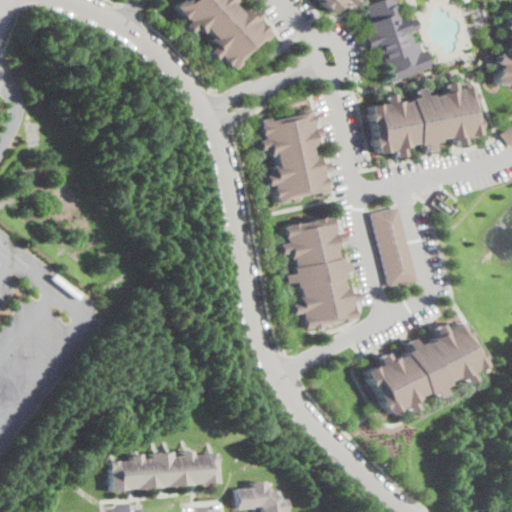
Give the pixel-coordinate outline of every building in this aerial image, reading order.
[(232,0),(230,3),(236,10),(240,7),(245,13),(251,7),(258,14),(254,18),(257,22),(258,21),(264,27),(263,28),(268,33),(260,40),(258,37),(248,46),(250,48),(246,51),(245,49),(235,59),(237,61),(230,68),(225,63),(224,64),(218,58),(220,57),(216,53),(212,58),(205,50),(211,45),(206,39),(209,35),(203,28),(199,31),(193,25),(187,31),(181,24),(185,20),(182,16),(181,17),(175,11),(176,10),(172,5),(177,0),(180,0),(181,1),(182,0),(232,0)] [(350,0),(346,4),(341,0),(339,0),(337,2),(337,3),(330,11),(325,6),(323,7),(317,0),(350,0)] [(392,4),(397,16),(401,14),(403,19),(411,16),(415,27),(407,30),(412,41),(417,40),(421,50),(423,49),(429,66),(393,80),(386,64),(388,63),(386,60),(379,63),(372,45),(367,47),(362,34),(370,31),(366,21),(369,20),(363,4),(373,0),(393,0),(394,3),(392,4)] [(511,82),(505,81),(504,84),(495,82),(496,76),(494,76),(496,68),(498,68),(499,63),(493,62),(495,53),(503,54),(504,47),(510,48),(511,37),(507,36),(509,28),(501,26),(503,17),(509,19),(510,14),(508,14),(510,5),(511,5),(511,0),(511,82)] [(453,80),(454,89),(460,88),(459,86),(470,84),(471,91),(473,91),(474,99),(473,100),(476,117),(478,117),(479,126),(478,126),(479,132),(469,134),(468,133),(463,134),(464,143),(456,144),(454,136),(448,137),(447,135),(438,137),(439,139),(433,140),(434,148),(426,150),(424,142),(419,143),(418,141),(409,143),(409,145),(404,146),(405,154),(396,156),(395,148),(389,149),(389,150),(379,152),(378,146),(376,146),(374,137),(375,137),(372,119),(370,120),(369,111),(370,111),(369,104),(380,102),(380,103),(386,102),(384,94),(393,92),(395,100),(401,99),(401,101),(410,99),(410,97),(416,96),(414,88),(423,86),(424,94),(430,93),(430,96),(439,94),(439,92),(445,90),(443,82),(453,80)] [(306,107),(308,113),(309,113),(311,122),(310,122),(311,127),(317,125),(319,134),(311,136),(313,144),(308,146),(310,155),(315,154),(316,162),(325,161),(327,170),(321,171),(322,176),(323,175),(325,184),(324,184),(325,191),(316,193),(315,190),(284,197),(285,200),(275,202),(274,196),(273,196),(271,187),(272,187),(271,183),(265,184),(263,174),(271,172),(269,164),(274,163),(272,154),(267,155),(265,147),(257,149),(255,139),(261,138),(260,134),(258,134),(256,124),(258,124),(257,118),(266,116),(267,119),(298,112),(297,109),(306,107)] [(511,143),(510,145),(502,133),(511,126),(511,143)] [(415,279),(388,284),(373,212),(401,206),(415,279)] [(321,216),(322,218),(328,216),(331,227),(330,227),(331,232),(338,231),(340,240),(332,241),(334,247),(331,248),(333,258),(336,257),(337,263),(345,261),(346,269),(338,271),(340,277),(338,277),(339,287),(341,286),(343,292),(351,290),(352,299),(345,301),(346,307),(347,306),(349,317),(342,318),(342,320),(334,322),(334,320),(316,323),(316,325),(308,327),(308,325),(301,327),(299,316),(300,315),(299,311),(291,312),(289,303),(297,301),(296,295),(298,295),(296,286),(294,286),(293,280),(285,282),(283,273),(291,272),(290,266),(292,265),(290,256),(288,257),(287,251),(279,253),(277,243),(285,242),(284,236),(283,236),(281,226),(287,225),(287,223),(295,221),(295,223),(313,219),(313,217),(321,216)] [(451,321),(454,327),(456,326),(460,334),(458,334),(467,351),(469,350),(472,357),(471,358),(474,364),(465,369),(464,368),(459,371),(463,378),(455,382),(452,375),(446,378),(444,376),(436,380),(438,383),(433,385),(436,393),(428,397),(425,390),(420,392),(419,390),(410,394),(411,397),(406,399),(410,407),(402,411),(398,404),(393,407),(393,408),(384,413),(381,407),(379,408),(375,400),(376,399),(368,383),(367,384),(363,376),(364,376),(361,369),(370,364),(371,365),(376,363),(372,356),(380,351),(384,358),(390,355),(391,357),(398,353),(397,351),(403,348),(399,341),(407,337),(410,344),(416,341),(417,343),(425,339),(424,337),(429,334),(425,326),(434,322),(437,329),(442,327),(441,326),(451,321)] [(187,450),(187,451),(189,451),(190,455),(213,453),(214,463),(214,483),(190,484),(189,484),(164,486),(159,486),(159,487),(124,489),(124,490),(107,491),(105,462),(127,460),(126,456),(130,456),(130,455),(138,454),(139,459),(147,458),(147,453),(169,451),(169,457),(178,456),(177,450),(187,450)] [(262,481),(262,486),(264,486),(277,497),(277,499),(282,499),(283,511),(259,511),(259,509),(255,506),(249,506),(249,509),(233,510),(232,489),(249,488),(249,482),(262,481)]
